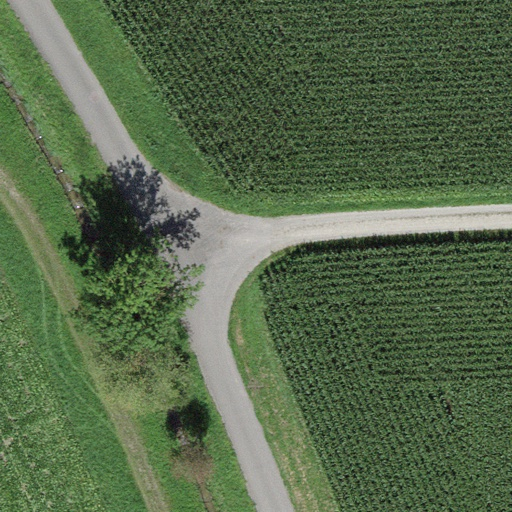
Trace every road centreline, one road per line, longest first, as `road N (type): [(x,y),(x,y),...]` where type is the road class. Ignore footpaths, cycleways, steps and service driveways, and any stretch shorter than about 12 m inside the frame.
road 1 (track): [(44,0),(178,226),(290,511)]
road 2 (track): [(178,226),(511,213)]
